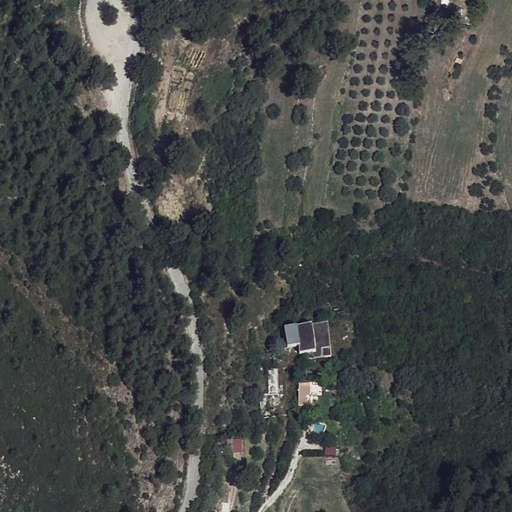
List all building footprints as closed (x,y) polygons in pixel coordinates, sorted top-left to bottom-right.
[(316,322),(298,325),(300,345),(301,351),(320,351),(316,322)] [(325,322),(316,322),(320,351),(327,349),(325,322)] [(298,325),(286,327),(289,346),(300,345),(298,325)] [(281,368),(273,367),(272,391),(280,391),(281,368)] [(310,384),(300,384),(299,406),(305,404),(306,394),(310,394),(310,384)]
